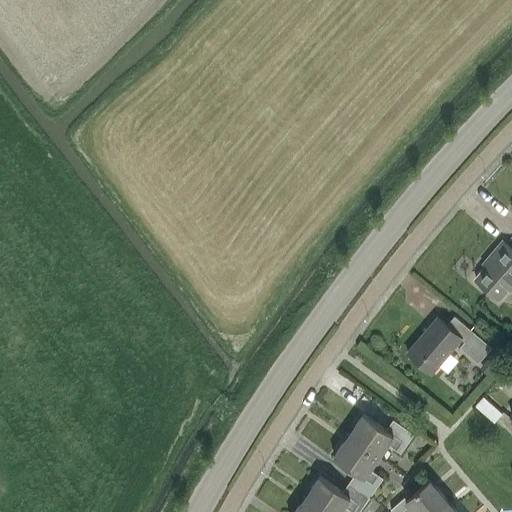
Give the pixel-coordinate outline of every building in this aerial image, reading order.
[(511,247),(503,240),(491,254),(497,259),(490,267),(488,265),(476,279),(499,298),(511,282),(511,247)] [(447,324),(438,316),(407,351),(432,372),(439,364),(448,372),(458,360),(449,352),(462,337),(466,341),(461,347),(479,362),(492,347),(455,315),(447,324)] [(491,354),(480,367),(488,373),(498,361),(491,354)] [(502,412),(486,398),(478,406),(495,421),(502,412)] [(401,452),(414,433),(394,419),(387,429),(364,413),(351,432),(381,453),(388,443),(401,452)] [(381,453),(351,432),(334,456),(357,471),(353,476),(374,491),(383,477),(370,468),(381,453)] [(358,511),(374,491),(353,476),(343,491),(320,475),(311,489),(341,510),(344,505),(353,511),(358,511)] [(405,496),(391,508),(395,511),(400,511),(410,504),(416,511),(429,511),(446,498),(430,479),(407,499),(405,496)] [(339,511),(341,510),(311,489),(294,511),(339,511)] [(458,511),(446,498),(429,511),(458,511)]
